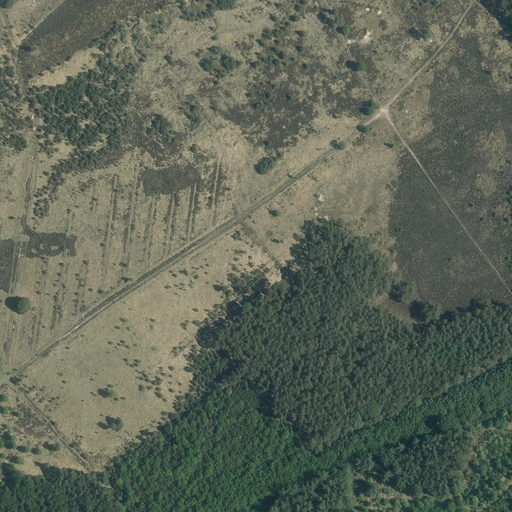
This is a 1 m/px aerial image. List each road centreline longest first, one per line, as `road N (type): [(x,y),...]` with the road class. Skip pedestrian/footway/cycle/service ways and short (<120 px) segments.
road 1 (track): [(382,110),(511,294)]
road 2 (track): [(122,511),(5,379)]
road 3 (track): [(382,110),(473,0)]
road 4 (track): [(382,110),(321,0)]
